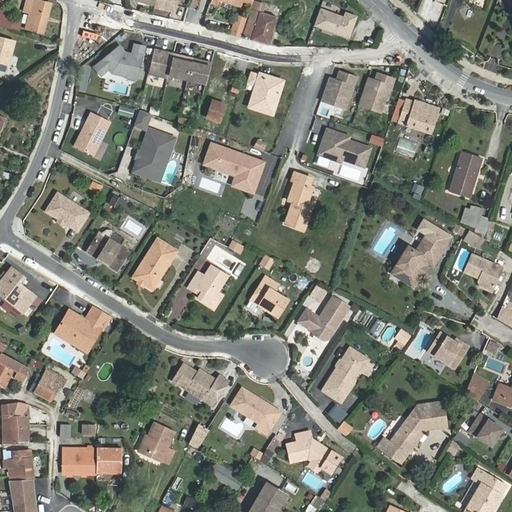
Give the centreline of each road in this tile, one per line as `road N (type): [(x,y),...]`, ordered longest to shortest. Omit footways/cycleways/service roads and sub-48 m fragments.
road 1 (residential): [(3,229),(175,343),(266,358),(283,376)]
road 2 (residential): [(142,18),(301,54),(384,56),(411,37)]
road 3 (tertiary): [(3,229),(49,128),(62,71)]
road 4 (unknown): [(53,511),(55,415),(28,395)]
